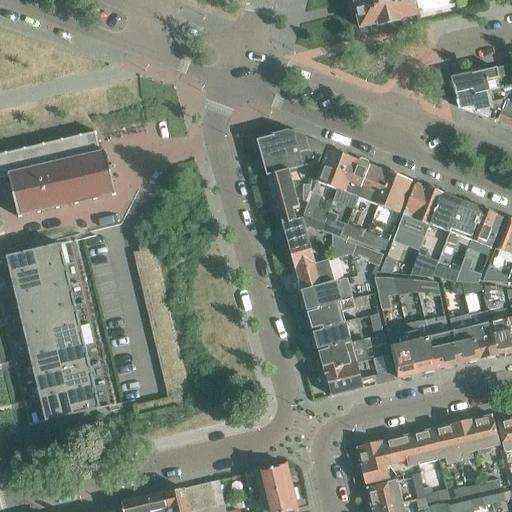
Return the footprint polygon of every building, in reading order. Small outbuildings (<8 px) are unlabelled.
[(399,20),(417,16),(417,14),(432,11),(432,12),(441,10),(441,9),(457,5),(455,0),(355,0),(356,1),(353,1),(359,29),(378,25),(378,26),(399,21),(399,20)] [(473,94),(494,89),(492,78),(498,76),(496,69),(452,79),(454,92),(453,92),(453,93),(471,89),(473,94)] [(498,107),(498,103),(494,89),(473,94),(471,89),(453,93),(454,96),(455,96),(458,108),(493,122),(493,120),(498,107)] [(493,120),(510,126),(511,120),(511,108),(500,104),(498,103),(498,107),(493,120)] [(0,178),(8,176),(100,153),(96,136),(95,132),(3,154),(0,155),(0,178)] [(287,135),(286,132),(256,140),(266,177),(269,176),(288,171),(318,162),(324,147),(303,138),(303,137),(294,140),(292,134),(287,135)] [(338,155),(327,151),(315,182),(336,190),(348,159),(346,158),(346,154),(340,152),(338,155)] [(105,152),(100,153),(8,176),(18,217),(115,195),(105,152)] [(348,159),(336,190),(356,197),(368,166),(367,165),(367,162),(361,160),(358,162),(348,159)] [(368,166),(356,197),(376,205),(388,174),(380,171),(379,167),(374,165),(371,167),(368,166)] [(277,202),(283,225),(296,221),(295,217),(293,210),(298,208),(288,171),(269,176),(270,179),(267,180),(269,186),(272,187),(274,193),(272,195),(273,201),(277,202)] [(388,174),(376,205),(398,213),(410,182),(400,179),(399,175),(395,173),(392,176),(388,174)] [(428,189),(414,184),(400,220),(426,230),(428,225),(441,194),(438,193),(438,190),(430,187),(428,189)] [(302,201),(307,203),(311,192),(308,191),(310,185),(302,185),(302,201)] [(303,214),(312,217),(320,196),(311,192),(307,203),(303,214)] [(443,195),(441,194),(428,225),(449,233),(462,202),(451,198),(451,194),(445,192),(443,195)] [(462,202),(449,233),(445,242),(455,246),(459,237),(469,241),(483,207),(471,203),(470,205),(462,202)] [(503,215),(483,207),(469,241),(490,249),(503,215)] [(328,211),(323,223),(320,230),(330,234),(337,214),(328,211)] [(295,268),(295,270),(314,265),(304,228),(308,227),(320,232),(320,230),(323,223),(311,218),(312,217),(303,214),(301,220),(296,221),(283,225),(288,244),(286,246),(287,252),(291,253),(293,260),(290,262),(292,268),(295,268)] [(507,219),(506,219),(494,250),(511,256),(511,217),(511,218),(509,219),(507,219)] [(365,232),(346,225),(342,235),(361,242),(365,232)] [(388,241),(365,232),(361,242),(384,251),(388,241)] [(331,234),(331,260),(352,254),(356,244),(331,234)] [(76,240),(33,251),(38,271),(81,261),(76,240)] [(356,244),(352,254),(352,255),(379,265),(383,254),(356,244)] [(142,263),(159,259),(156,247),(139,251),(133,253),(136,264),(142,263)] [(0,280),(38,271),(33,251),(0,258),(0,280)] [(380,273),(391,274),(396,261),(386,257),(380,273)] [(159,259),(142,263),(136,264),(138,276),(145,274),(162,270),(159,259)] [(432,278),(433,276),(436,267),(415,260),(410,275),(432,278)] [(42,292),(86,281),(81,261),(38,271),(42,292)] [(314,265),(295,270),(298,281),(296,283),(297,289),(301,290),(301,291),(333,283),(327,261),(314,265)] [(437,265),(436,267),(433,276),(453,283),(457,272),(437,265)] [(458,268),(457,272),(453,283),(455,283),(455,282),(459,283),(469,284),(476,284),(480,276),(458,268)] [(507,283),(508,279),(511,272),(501,268),(499,275),(496,282),(507,283)] [(164,282),(162,270),(145,274),(138,276),(141,288),(148,286),(164,282)] [(482,282),(496,282),(499,275),(487,270),(482,282)] [(0,301),(42,292),(38,271),(0,280),(0,301)] [(388,297),(397,295),(394,278),(374,278),(381,310),(390,308),(388,297)] [(414,280),(394,278),(397,295),(398,295),(413,293),(417,293),(414,280)] [(306,309),(307,311),(351,299),(346,280),(333,283),(301,291),(304,300),(301,300),(304,310),(306,309)] [(414,280),(417,293),(439,296),(436,283),(414,280)] [(91,302),(86,281),(42,292),(47,312),(91,302)] [(151,298),(167,294),(164,282),(148,286),(141,288),(144,299),(151,298)] [(469,317),(477,359),(485,357),(488,358),(495,357),(496,354),(487,311),(476,314),(475,312),(474,313),(472,305),(477,304),(475,296),(472,296),(469,284),(459,283),(460,284),(462,294),(469,317)] [(451,292),(454,295),(455,296),(462,294),(460,284),(450,286),(451,292)] [(496,289),(483,289),(483,302),(496,302),(496,289)] [(0,301),(0,306),(4,323),(47,312),(42,292),(0,301)] [(167,294),(151,298),(144,299),(147,311),(153,309),(170,305),(167,294)] [(312,329),(313,332),(344,323),(341,311),(364,305),(361,296),(351,299),(307,311),(309,320),(307,321),(309,330),(312,329)] [(52,333),(96,323),(91,302),(47,312),(52,333)] [(170,305),(153,309),(147,311),(150,323),(156,321),(173,317),(170,305)] [(487,311),(496,354),(503,353),(506,354),(511,352),(511,335),(508,318),(499,320),(496,306),(486,309),(487,311)] [(52,333),(47,312),(4,323),(9,343),(52,333)] [(377,314),(368,316),(373,336),(382,334),(377,314)] [(152,334),(159,333),(176,329),(173,317),(156,321),(150,323),(152,334)] [(449,322),(459,363),(467,361),(469,363),(475,362),(477,359),(469,317),(449,322)] [(318,350),(318,351),(350,343),(347,332),(360,328),(357,319),(344,323),(313,332),(315,340),(313,342),(314,348),(318,350)] [(453,365),(455,364),(448,333),(438,335),(434,319),(425,321),(428,337),(436,369),(443,367),(443,369),(453,366),(453,365)] [(405,325),(406,329),(416,374),(424,372),(424,374),(434,371),(434,369),(436,369),(428,337),(418,339),(415,322),(405,325)] [(101,343),(96,323),(52,333),(57,354),(101,343)] [(178,340),(176,329),(159,333),(152,334),(155,346),(162,344),(178,340)] [(389,345),(397,378),(400,377),(402,379),(408,378),(410,375),(416,374),(406,329),(386,334),(389,345)] [(9,343),(13,362),(14,364),(57,354),(52,333),(9,343)] [(323,369),(324,371),(355,362),(352,352),(384,343),(382,334),(373,336),(350,343),(318,351),(320,360),(318,362),(320,368),(323,369)] [(155,346),(158,358),(165,356),(181,352),(178,340),(162,344),(155,346)] [(62,374),(106,364),(101,343),(57,354),(62,374)] [(181,352),(165,356),(158,358),(161,369),(167,368),(184,364),(181,352)] [(62,374),(57,354),(14,364),(19,385),(62,374)] [(324,371),(324,374),(322,376),(324,382),(327,383),(331,397),(363,389),(376,385),(373,375),(360,379),(355,362),(324,371)] [(110,384),(106,364),(62,374),(67,395),(110,384)] [(170,379),(187,375),(184,364),(167,368),(161,369),(163,381),(170,379)] [(19,385),(24,405),(67,395),(62,374),(19,385)] [(190,387),(187,375),(170,379),(163,381),(166,393),(173,391),(190,387)] [(110,384),(67,395),(72,415),(115,405),(110,384)] [(136,405),(138,417),(194,404),(190,387),(173,391),(166,393),(167,398),(136,405)] [(24,405),(28,426),(72,415),(67,395),(24,405)] [(469,421),(476,451),(477,455),(490,452),(489,448),(499,446),(492,416),(469,421)] [(511,450),(511,418),(497,422),(504,452),(511,450)] [(469,421),(450,426),(451,430),(450,430),(452,439),(455,439),(457,449),(456,450),(458,462),(470,459),(468,453),(476,451),(469,421)] [(450,426),(431,430),(438,461),(444,459),(446,465),(458,462),(456,450),(457,449),(455,439),(452,439),(450,430),(451,430),(450,426)] [(431,430),(411,435),(418,466),(438,461),(431,430)] [(411,435),(383,442),(388,466),(402,463),(404,469),(418,466),(411,435)] [(356,448),(365,486),(386,481),(383,467),(388,466),(383,442),(356,448)] [(249,498),(260,495),(291,487),(286,465),(255,473),(244,475),(249,498)] [(415,500),(423,498),(423,497),(418,474),(410,476),(415,500)] [(485,483),(487,491),(499,488),(497,480),(485,483)] [(222,505),(223,505),(224,504),(218,481),(206,484),(212,507),(222,505)] [(370,505),(371,510),(401,503),(396,482),(366,489),(370,505)] [(487,492),(487,491),(485,483),(477,485),(464,488),(466,495),(478,493),(479,494),(487,492)] [(206,484),(195,486),(201,510),(212,507),(206,484)] [(184,489),(189,511),(225,511),(223,505),(222,505),(212,507),(201,510),(195,486),(184,489)] [(291,487),(260,495),(263,505),(264,511),(289,511),(297,510),(291,487)] [(455,498),(466,495),(464,488),(453,491),(455,498)] [(169,511),(189,511),(184,489),(165,494),(167,505),(169,511)] [(165,494),(145,498),(148,511),(169,511),(167,505),(165,494)] [(423,498),(425,504),(438,501),(436,494),(423,497),(423,498)] [(501,494),(489,496),(491,504),(503,501),(501,494)] [(472,509),(491,504),(489,496),(470,501),(472,509)] [(122,504),(123,511),(144,511),(141,499),(122,504)] [(371,511),(403,511),(401,503),(371,510),(371,511)]
